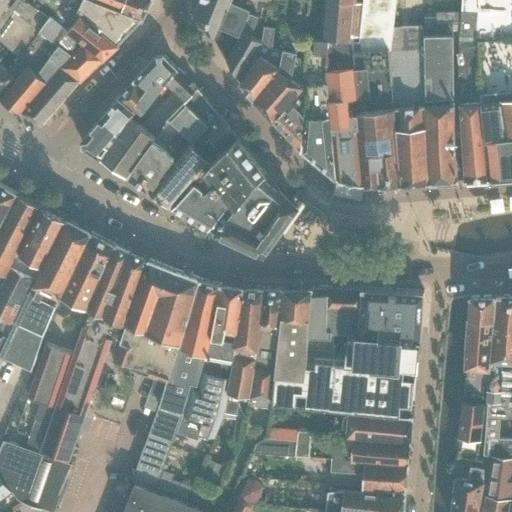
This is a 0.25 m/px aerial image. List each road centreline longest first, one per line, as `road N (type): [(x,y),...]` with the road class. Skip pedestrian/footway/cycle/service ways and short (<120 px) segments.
road 1 (residential): [(422,273),(432,197),(332,196),(165,21)]
road 2 (tertiary): [(422,273),(255,267),(173,241),(31,159)]
road 3 (residential): [(435,273),(417,511)]
road 4 (residential): [(31,159),(165,21)]
